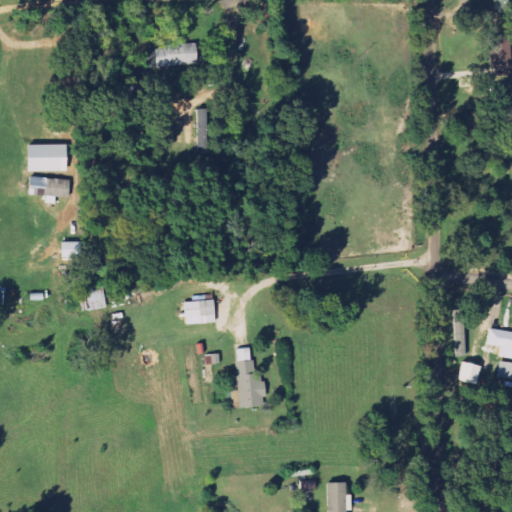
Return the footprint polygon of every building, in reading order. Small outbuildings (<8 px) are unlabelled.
[(511,0),(497,0),(498,17),(511,16),(511,0)] [(511,68),(511,36),(494,37),(495,69),(511,68)] [(152,47),(153,66),(201,65),(200,46),(152,47)] [(34,173),(73,172),(73,145),(33,146),(34,173)] [(59,205),(60,197),(73,199),(76,183),(35,177),(32,194),(51,197),(50,203),(59,205)] [(63,259),(86,259),(86,242),(63,242),(63,259)] [(81,289),(85,313),(109,309),(106,286),(81,289)] [(187,303),(190,326),(219,323),(217,300),(187,303)] [(511,378),(511,338),(499,337),(495,377),(511,378)] [(239,349),(242,409),(265,408),(265,398),(268,398),(267,374),(255,375),(254,349),(239,349)] [(511,387),(511,379),(497,378),(496,387),(511,387)] [(343,482),(324,483),(324,511),(343,511),(344,511),(349,510),(348,495),(343,495),(343,482)]
